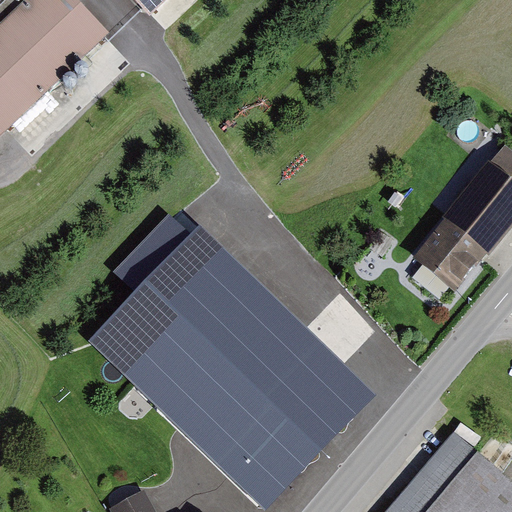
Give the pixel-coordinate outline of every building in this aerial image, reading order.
[(27,0),(0,26),(0,140),(110,36),(75,0),(27,0)] [(131,0),(150,19),(170,0),(131,0)] [(511,223),(511,155),(505,149),(416,256),(457,290),(511,223)] [(272,494),(357,407),(197,250),(111,337),(272,494)] [(511,511),(511,486),(454,438),(390,511),(511,511)] [(112,511),(154,511),(144,494),(112,511)]
